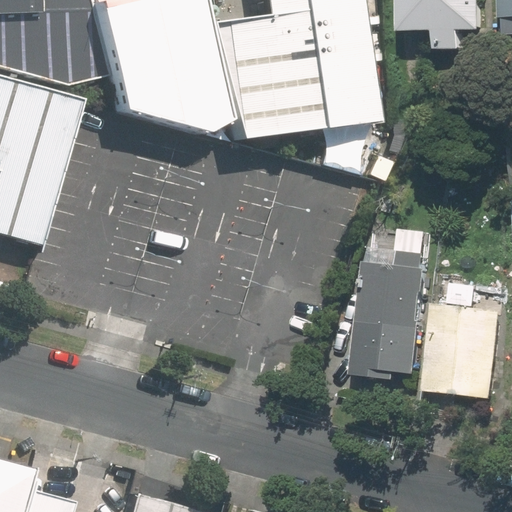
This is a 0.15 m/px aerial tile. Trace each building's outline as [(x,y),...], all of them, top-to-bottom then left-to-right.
[(90,80),(106,75),(92,11),(88,0),(0,0),(0,68),(65,86),(90,80)] [(192,0),(140,0),(92,11),(106,75),(112,114),(198,134),(220,123),(192,0)] [(334,0),(202,0),(229,126),(306,110),(302,90),(351,80),(334,0)] [(463,54),(462,34),(483,34),(481,0),(401,0),(403,37),(437,36),(438,55),(463,54)] [(74,101),(0,80),(0,233),(35,243),(74,101)] [(397,269),(361,266),(351,378),(381,381),(381,374),(415,377),(426,256),(399,253),(397,269)] [(503,309),(438,301),(428,387),(492,395),(503,309)] [(12,511),(25,470),(0,463),(0,511),(12,511)] [(189,511),(129,495),(124,511),(189,511)]
